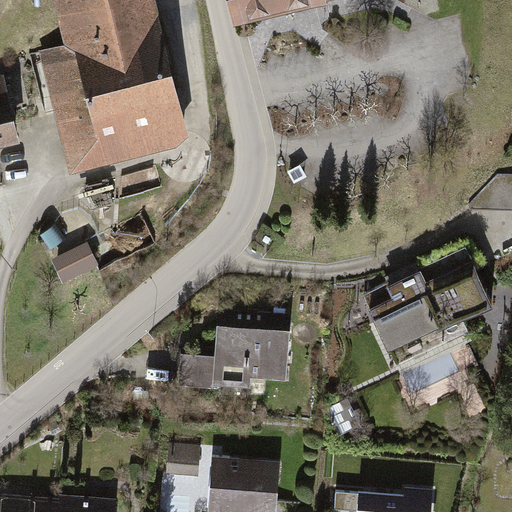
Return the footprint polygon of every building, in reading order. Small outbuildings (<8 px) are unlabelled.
[(187,145),(152,0),(56,0),(67,45),(33,53),(63,175),(187,145)] [(230,0),(235,21),(318,0),(230,0)] [(0,142),(20,137),(6,73),(0,74),(0,142)] [(511,181),(495,181),(471,206),(511,207),(511,181)] [(125,254),(157,240),(148,218),(115,232),(125,254)] [(97,263),(87,242),(52,259),(62,280),(97,263)] [(424,267),(365,295),(392,351),(496,301),(475,258),(430,279),(424,267)] [(212,359),(179,357),(177,385),(249,390),(250,380),(286,382),(290,322),(215,316),(212,359)] [(201,472),(202,445),(169,443),(168,470),(201,472)] [(275,511),(279,469),(213,462),(208,511),(275,511)] [(402,497),(359,494),(357,511),(434,511),(436,494),(402,492),(402,497)] [(117,511),(119,499),(55,494),(54,499),(0,494),(0,511),(117,511)]
